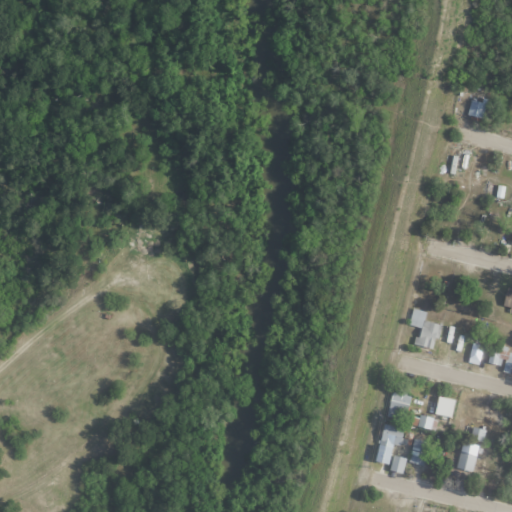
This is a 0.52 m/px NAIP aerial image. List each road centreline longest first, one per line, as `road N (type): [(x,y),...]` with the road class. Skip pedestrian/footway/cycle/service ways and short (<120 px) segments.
road 1 (track): [(0,370),(82,299),(133,297),(161,320),(153,365),(104,431),(71,463),(0,504)]
road 2 (residential): [(500,511),(379,483)]
